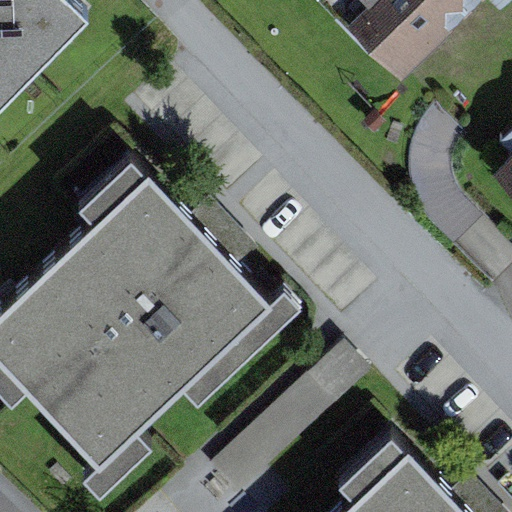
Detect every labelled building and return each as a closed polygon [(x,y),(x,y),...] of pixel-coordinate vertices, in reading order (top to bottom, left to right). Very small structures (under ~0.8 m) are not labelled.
[(0,0),(0,86),(91,0),(0,0)] [(367,0),(356,11),(410,66),(478,0),(367,0)] [(511,128),(507,134),(511,139),(511,150),(501,161),(511,172),(511,128)] [(0,330),(110,449),(291,293),(224,222),(163,159),(0,307),(0,330)] [(491,511),(481,502),(416,439),(335,511),(491,511)]
